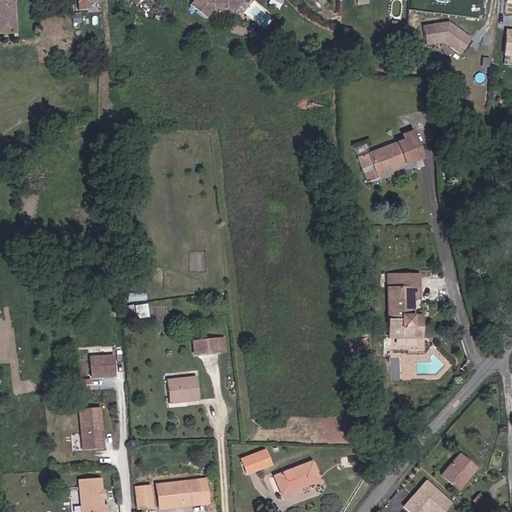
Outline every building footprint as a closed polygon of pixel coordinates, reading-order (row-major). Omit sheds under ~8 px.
[(11,0),(0,0),(0,37),(12,38),(11,0)] [(91,1),(102,1),(101,0),(78,0),(78,9),(91,10),(91,1)] [(195,0),(188,8),(205,23),(212,14),(225,15),(231,18),(242,0),(195,0)] [(426,46),(446,43),(463,54),(473,39),(450,23),(423,26),(426,46)] [(427,154),(419,136),(376,156),(386,177),(419,162),(418,158),(427,154)] [(372,282),(373,296),(405,294),(404,281),(372,282)] [(399,335),(399,328),(397,305),(405,305),(405,294),(373,296),(377,352),(408,350),(408,334),(399,335)] [(147,302),(135,304),(137,318),(149,316),(147,302)] [(196,350),(221,349),(220,335),(195,336),(196,350)] [(114,374),(112,354),(89,356),(90,376),(114,374)] [(169,395),(186,394),(186,395),(199,395),(197,372),(167,375),(169,395)] [(104,446),(101,405),(80,407),(83,448),(104,446)] [(500,424),(498,433),(506,434),(506,426),(500,424)] [(266,451),(243,461),(248,475),(272,466),(266,451)] [(473,474),(479,468),(463,454),(444,476),(456,486),(469,471),(473,474)] [(314,463),(277,478),(284,497),(312,486),(309,478),(319,474),(314,463)] [(460,490),(473,474),(469,471),(456,486),(460,490)] [(312,486),(322,482),(319,474),(309,478),(312,486)] [(98,511),(106,511),(102,495),(100,494),(101,477),(79,478),(81,511),(98,511)] [(191,504),(201,503),(199,478),(157,483),(159,505),(191,501),(191,504)] [(444,511),(453,502),(427,478),(403,505),(410,511),(444,511)] [(138,506),(151,504),(148,483),(135,485),(138,506)] [(498,511),(483,496),(475,503),(483,511),(498,511)]
